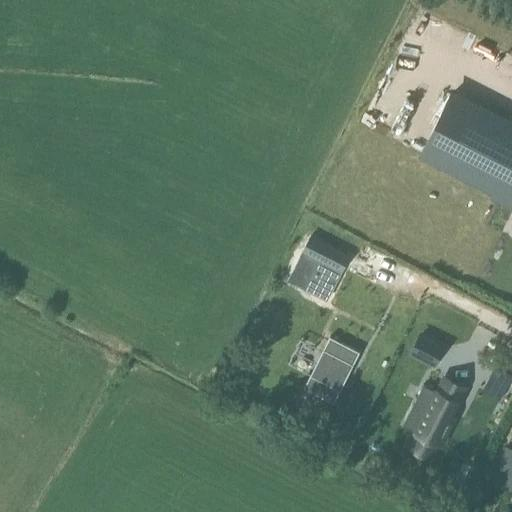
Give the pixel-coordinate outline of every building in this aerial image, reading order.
[(511,122),(453,92),(422,153),(496,191),(493,195),(511,204),(511,122)] [(434,365),(446,342),(420,329),(408,352),(434,365)] [(330,337),(304,387),(333,402),(359,351),(330,337)] [(395,425),(387,439),(411,452),(419,437),(420,437),(443,391),(442,391),(450,376),(425,364),(418,378),(414,376),(391,423),(395,425)] [(511,492),(511,449),(505,446),(488,481),(511,492)]
